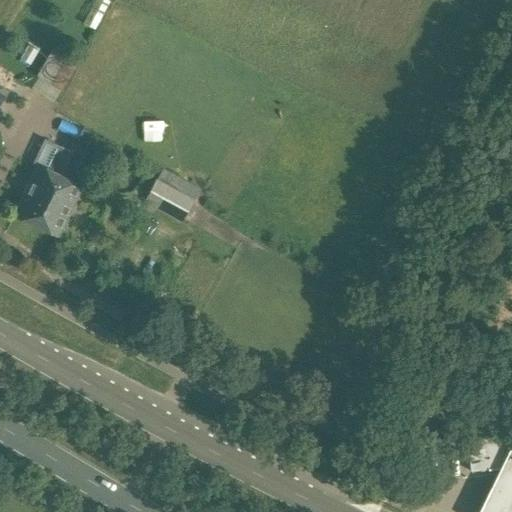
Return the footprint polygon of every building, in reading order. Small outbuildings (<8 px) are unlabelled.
[(91,0),(82,22),(97,28),(108,0),(91,0)] [(36,76),(50,84),(65,60),(62,59),(65,52),(54,45),(36,76)] [(36,226),(59,175),(37,164),(12,215),(36,226)] [(59,175),(36,226),(58,237),(82,186),(59,175)] [(157,181),(145,202),(180,221),(192,200),(157,181)] [(511,441),(511,436),(462,443),(466,474),(511,467),(511,441)] [(511,511),(511,448),(510,447),(491,489),(480,511),(511,511)] [(423,452),(416,453),(416,455),(417,461),(424,460),(423,452)]
